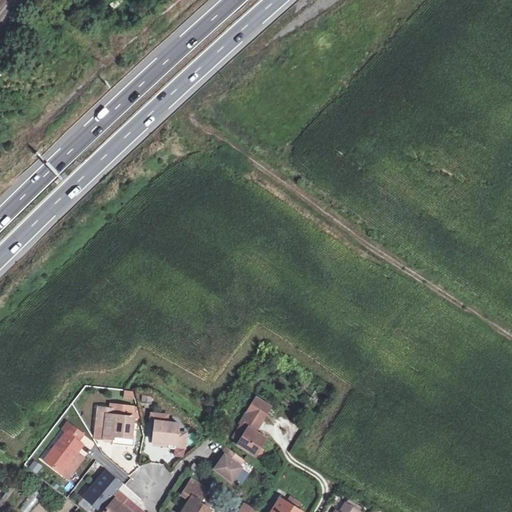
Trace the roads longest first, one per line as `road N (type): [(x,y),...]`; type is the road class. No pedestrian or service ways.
road 1 (track): [(341,0),(194,119),(511,342)]
road 2 (trunk): [(0,258),(277,0)]
road 3 (trunk): [(233,0),(0,219)]
